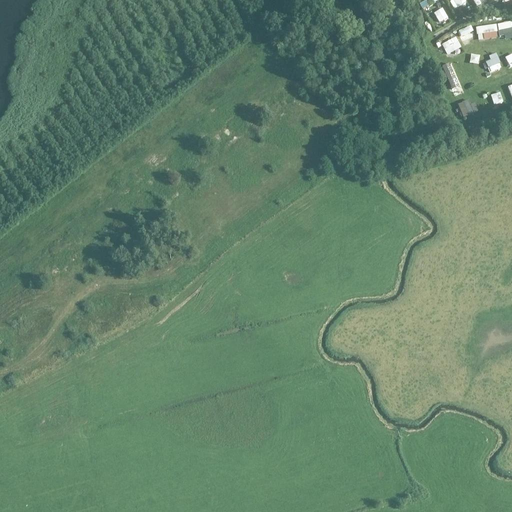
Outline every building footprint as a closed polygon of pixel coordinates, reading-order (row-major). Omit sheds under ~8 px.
[(433,14),(439,24),(443,22),(437,12),(433,14)] [(497,25),(499,32),(511,28),(511,24),(511,22),(497,25)] [(477,36),(497,33),(496,25),(476,28),(477,36)] [(473,32),(471,26),(457,33),(459,38),(473,32)] [(442,45),(444,50),(458,43),(456,38),(442,45)] [(492,48),(485,51),(487,56),(482,57),(485,67),(497,63),(492,48)] [(511,49),(511,48),(501,52),(505,62),(511,59),(511,49)] [(475,59),(476,50),(467,49),(466,58),(475,59)] [(449,85),(455,83),(449,63),(442,65),(449,85)] [(489,73),(501,68),(499,64),(488,69),(489,73)] [(463,104),(458,106),(463,118),(468,116),(463,104)]
